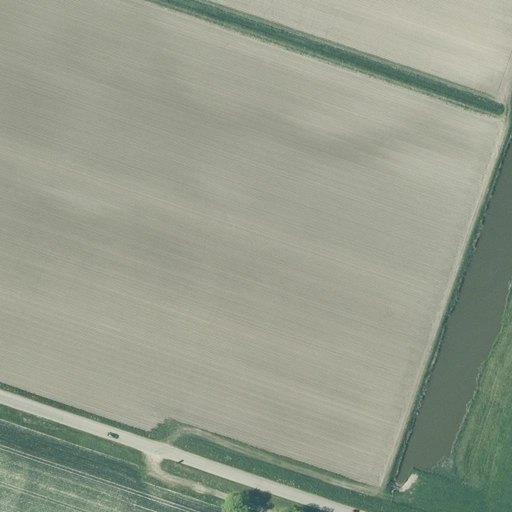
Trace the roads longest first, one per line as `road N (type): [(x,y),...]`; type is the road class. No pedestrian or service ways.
road 1 (unclassified): [(344,511),(0,397)]
road 2 (track): [(260,511),(157,477),(151,447)]
